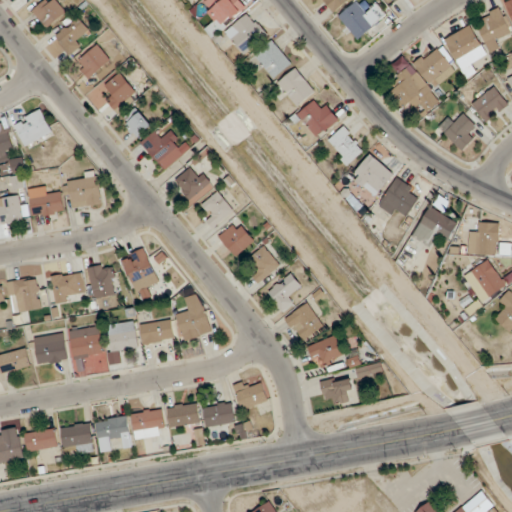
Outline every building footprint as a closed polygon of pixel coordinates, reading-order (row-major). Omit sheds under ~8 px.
[(47,29),(67,13),(56,0),(45,0),(33,11),(47,29)] [(223,29),(246,8),(238,0),(209,0),(203,7),(223,29)] [(324,0),(336,12),(348,0),(324,0)] [(360,40),(381,20),(373,12),(367,18),(354,4),(339,18),(360,40)] [(508,35),(508,11),(486,11),(486,27),(486,50),(500,50),(500,35),(508,35)] [(244,53),(266,32),(248,13),(226,34),(244,53)] [(72,55),(93,31),(77,16),(55,40),(72,55)] [(487,56),(472,26),(446,39),(465,79),(478,73),(473,63),(487,56)] [(256,56),(275,79),(293,63),(274,41),(256,56)] [(112,63),(100,45),(77,61),(89,79),(112,63)] [(454,62),(435,45),(415,68),(434,85),(454,62)] [(426,115),(442,101),(403,57),(391,68),(403,83),(390,94),(403,109),(413,101),(426,115)] [(317,92),(296,68),(278,84),(299,108),(317,92)] [(140,94),(119,74),(106,87),(113,93),(107,99),(120,113),(140,94)] [(472,106),(488,124),(510,105),(495,86),(472,106)] [(320,109),(314,101),(298,114),(318,138),(340,120),(326,104),(320,109)] [(153,126),(137,108),(123,121),(138,139),(153,126)] [(27,148),(55,133),(41,110),(14,125),(27,148)] [(463,152),(476,138),(470,131),(476,125),(465,114),(457,122),(451,117),(440,129),(463,152)] [(349,166),(366,149),(344,127),(327,144),(349,166)] [(167,129),(145,147),(165,170),(187,151),(167,129)] [(352,179),(377,197),(395,172),(370,154),(352,179)] [(198,175),(192,168),(176,181),(190,200),(211,183),(202,171),(198,175)] [(74,211),(104,204),(97,171),(85,173),(87,178),(67,182),(74,211)] [(379,206),(395,217),(400,210),(408,216),(422,194),(398,178),(379,206)] [(34,218),(66,213),(63,194),(51,195),(50,186),(30,189),(34,218)] [(200,207),(216,227),(237,211),(221,191),(200,207)] [(415,239),(433,247),(438,237),(449,242),(460,220),(445,213),(450,201),(436,194),(415,239)] [(0,198),(0,214),(2,225),(25,221),(20,195),(0,198)] [(257,242),(239,221),(220,237),(238,258),(257,242)] [(499,256),(500,223),(481,222),(481,233),(470,233),(470,255),(499,256)] [(282,265),(265,246),(250,260),(257,268),(251,273),(260,284),(282,265)] [(122,258),(137,292),(160,282),(145,249),(122,258)] [(89,268),(95,299),(118,294),(112,263),(89,268)] [(56,304),(68,302),(67,294),(87,291),(84,271),(52,276),(56,304)] [(302,285),(293,274),(268,293),(283,311),(299,299),(294,292),(302,285)] [(8,283),(13,304),(19,303),(22,313),(46,308),(39,276),(8,283)] [(185,299),(189,310),(176,314),(183,335),(191,332),(193,338),(213,331),(201,294),(185,299)] [(326,326),(309,303),(286,320),(303,342),(326,326)] [(141,326),(145,346),(176,339),(172,319),(141,326)] [(109,324),(112,351),(140,349),(137,322),(109,324)] [(101,327),(72,330),(75,359),(104,357),(101,327)] [(40,366),(70,360),(65,333),(35,338),(40,366)] [(346,355),(338,335),(309,347),(317,367),(346,355)] [(0,355),(0,365),(3,375),(33,367),(28,348),(0,355)] [(334,398),(337,405),(357,396),(347,374),(321,386),(328,401),(334,398)] [(263,384),(252,388),(249,381),(234,387),(244,412),(270,401),(263,384)] [(204,407),(207,428),(238,423),(235,402),(204,407)] [(169,405),(170,427),(201,425),(200,404),(169,405)] [(137,440),(160,436),(159,429),(167,427),(163,408),(133,413),(137,440)] [(102,453),(112,451),(111,440),(124,438),(126,449),(134,447),(129,416),(97,421),(102,453)] [(96,452),(93,423),(62,427),(65,446),(75,445),(77,455),(96,452)] [(0,463),(25,459),(20,428),(0,431),(0,463)] [(27,432),(29,452),(60,448),(58,428),(27,432)] [(491,511),(497,508),(483,491),(456,511),(439,511),(431,501),(416,511),(491,511)] [(256,511),(276,511),(267,502),(256,511)]
